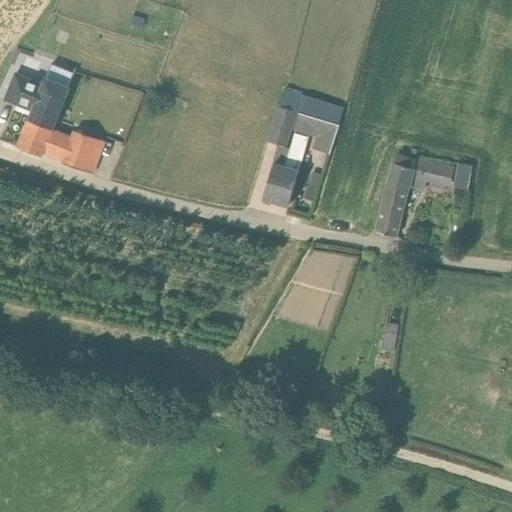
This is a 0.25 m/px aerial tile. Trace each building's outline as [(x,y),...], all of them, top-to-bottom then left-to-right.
[(49,60),(46,70),(74,78),(77,68),(49,60)] [(51,131),(52,130),(63,101),(69,88),(44,77),(42,84),(14,73),(3,102),(32,112),(28,122),(51,131)] [(268,143),(277,145),(283,147),(283,146),(290,125),(294,112),(281,108),(280,108),(268,143)] [(339,126),(309,117),(294,112),(290,125),(321,135),(316,151),(330,155),(339,126)] [(63,164),(92,174),(105,142),(74,132),(72,138),(52,130),(51,131),(28,122),(18,148),(40,157),(41,154),(63,163),(63,164)] [(273,165),(263,199),(289,206),(308,138),(294,135),(290,148),(283,146),(283,147),(277,145),(271,165),(273,165)] [(395,238),(409,186),(422,190),(426,173),(450,179),(452,170),(396,156),(388,186),(376,232),(395,238)] [(455,189),(467,191),(468,191),(472,167),(459,164),(455,189)] [(322,175),(312,172),(303,200),(313,203),(322,175)] [(399,325),(387,323),(382,350),(394,352),(399,325)]
